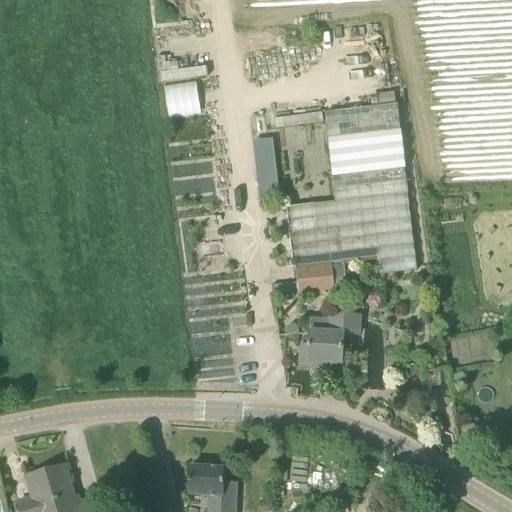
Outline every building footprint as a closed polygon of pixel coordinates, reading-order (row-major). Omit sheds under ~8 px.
[(199,83),(164,85),(166,116),(200,115),(199,83)] [(298,259),(299,268),(332,265),(332,268),(375,263),(377,278),(416,271),(397,106),(324,114),(335,203),(286,209),(292,260),(298,259)] [(253,141),(263,201),(282,198),(273,138),(253,141)] [(332,265),(299,268),(295,269),(297,286),(299,297),(335,293),(332,268),(332,265)] [(293,297),(291,287),(271,289),(273,299),(293,297)] [(357,336),(358,317),(358,315),(328,313),(328,319),(310,318),(308,345),(301,345),(299,369),(337,371),(338,364),(342,364),(344,335),(357,336)] [(286,337),(300,336),(300,329),(296,326),(291,326),(286,329),(286,334),(286,337)] [(460,428),(462,438),(476,436),(474,425),(460,428)] [(33,498),(18,502),(20,511),(78,511),(65,466),(26,477),(33,498)] [(208,511),(236,511),(237,485),(223,484),(224,469),(190,467),(188,496),(209,497),(208,511)]
